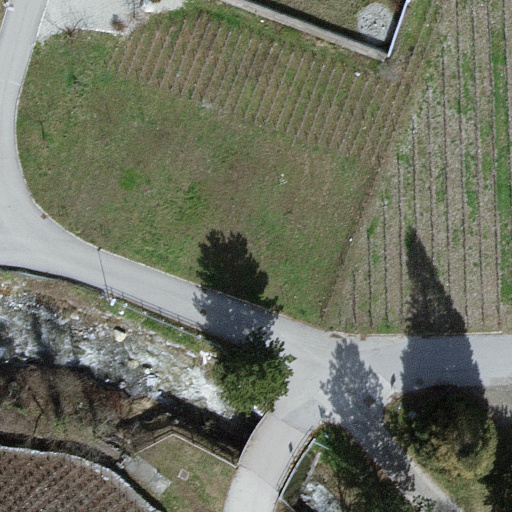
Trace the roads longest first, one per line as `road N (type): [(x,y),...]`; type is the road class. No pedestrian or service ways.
road 1 (unclassified): [(240,511),(240,495),(290,422),(344,374)]
road 2 (residential): [(344,374),(511,362)]
